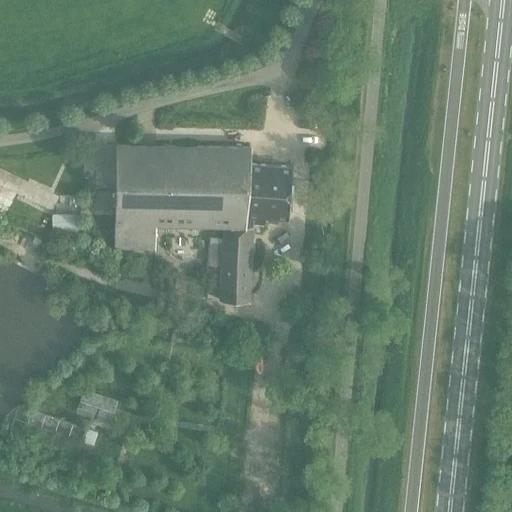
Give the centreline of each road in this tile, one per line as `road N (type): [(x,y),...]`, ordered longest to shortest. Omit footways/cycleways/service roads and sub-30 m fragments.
road 1 (primary): [(445,511),(501,0)]
road 2 (unclassified): [(0,142),(253,79),(290,53),(317,0)]
